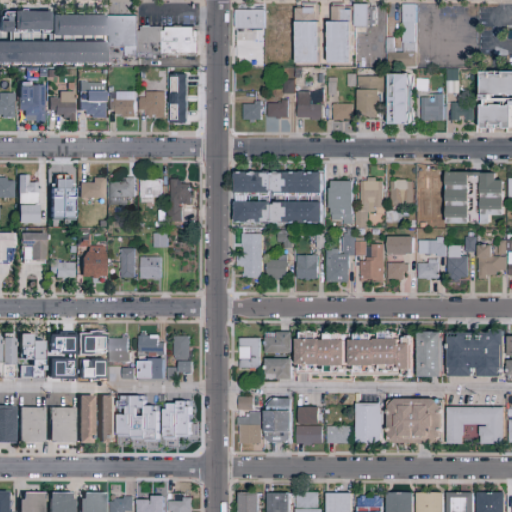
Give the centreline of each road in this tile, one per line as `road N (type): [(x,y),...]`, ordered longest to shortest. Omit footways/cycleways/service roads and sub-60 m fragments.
road 1 (residential): [(0,466),(511,468)]
road 2 (residential): [(213,0),(215,511)]
road 3 (residential): [(0,148),(511,149)]
road 4 (residential): [(0,308),(511,308)]
